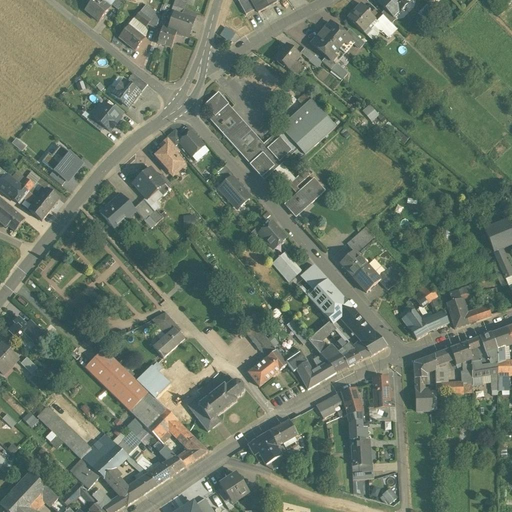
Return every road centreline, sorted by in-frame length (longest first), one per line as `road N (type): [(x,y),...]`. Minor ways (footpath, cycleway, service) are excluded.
road 1 (residential): [(182,105),(403,355)]
road 2 (residential): [(136,511),(278,416),(390,361)]
road 3 (tertiary): [(182,105),(120,155),(0,299)]
road 4 (unclassified): [(46,0),(182,105)]
road 5 (track): [(223,453),(284,484),(375,511)]
road 6 (residential): [(390,361),(398,379),(405,511)]
road 7 (residential): [(324,0),(218,62),(201,60)]
